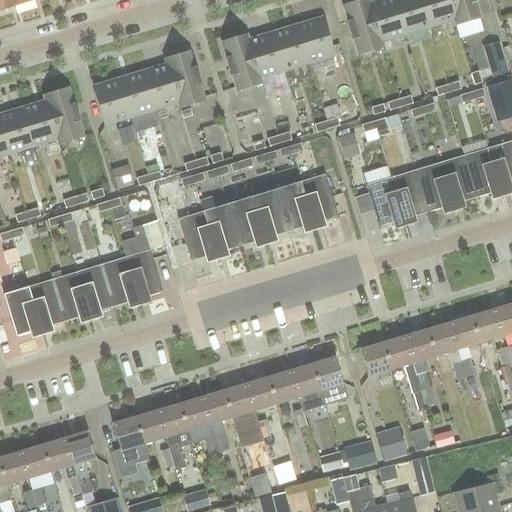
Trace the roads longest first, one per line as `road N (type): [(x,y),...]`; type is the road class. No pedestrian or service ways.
road 1 (residential): [(0,377),(511,223)]
road 2 (residential): [(0,60),(200,0)]
